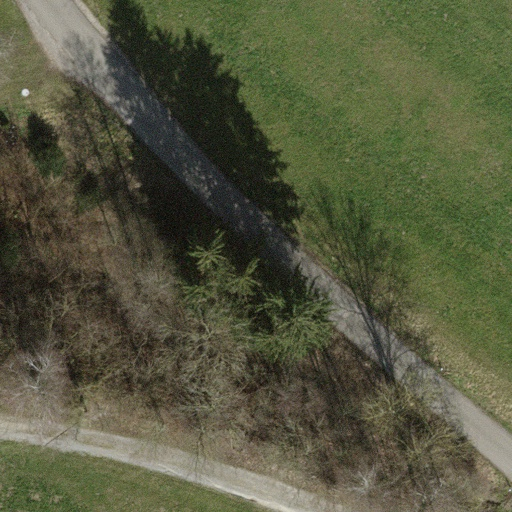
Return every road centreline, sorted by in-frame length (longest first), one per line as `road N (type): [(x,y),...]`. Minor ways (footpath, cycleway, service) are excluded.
road 1 (unclassified): [(65,0),(340,280),(511,431)]
road 2 (track): [(331,511),(0,422)]
